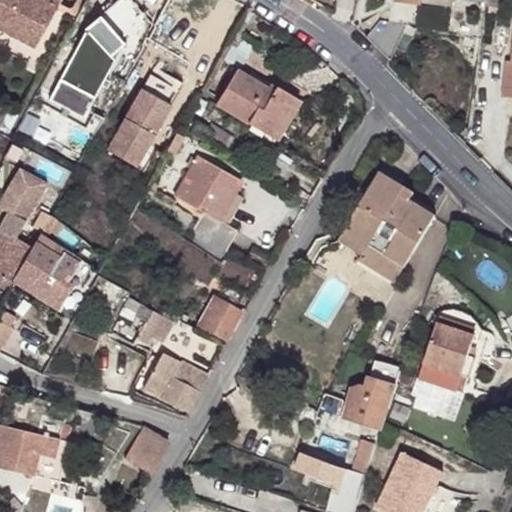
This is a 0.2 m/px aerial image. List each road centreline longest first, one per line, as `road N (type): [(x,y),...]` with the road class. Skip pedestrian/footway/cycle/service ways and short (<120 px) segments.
road 1 (residential): [(397,102),(353,147),(183,435)]
road 2 (residential): [(183,435),(117,404),(0,368)]
road 3 (unclassified): [(269,0),(334,44),(397,102)]
road 4 (unclassified): [(397,102),(511,216)]
